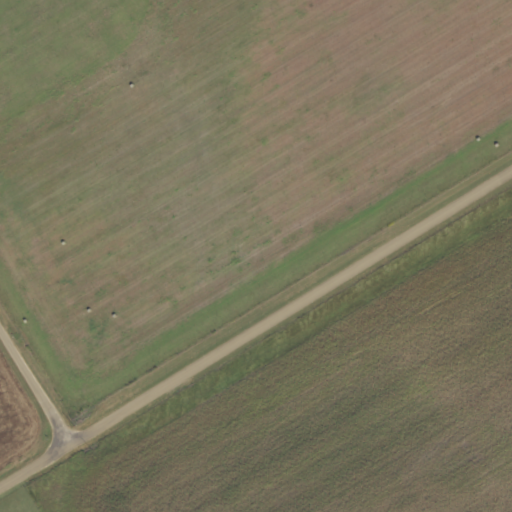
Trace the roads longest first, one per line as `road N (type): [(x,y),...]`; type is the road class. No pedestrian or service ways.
road 1 (residential): [(0,487),(319,295),(511,165)]
road 2 (residential): [(64,448),(0,330)]
